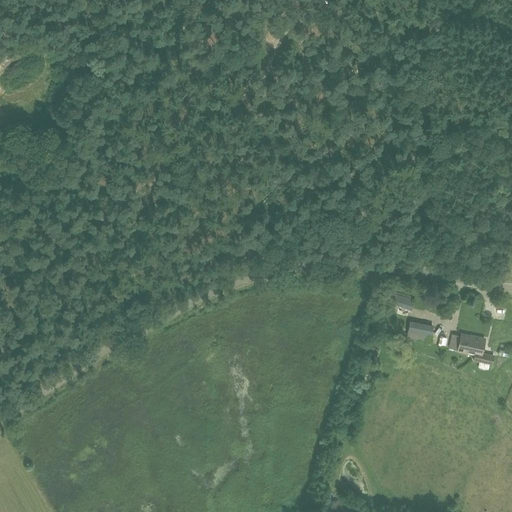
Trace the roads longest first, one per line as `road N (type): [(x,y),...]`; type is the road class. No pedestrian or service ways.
road 1 (unclassified): [(511,286),(415,268),(255,276),(138,331),(0,423)]
road 2 (track): [(438,0),(404,186),(415,268)]
